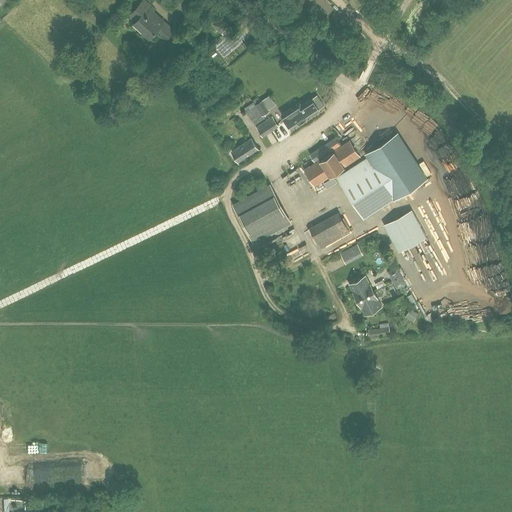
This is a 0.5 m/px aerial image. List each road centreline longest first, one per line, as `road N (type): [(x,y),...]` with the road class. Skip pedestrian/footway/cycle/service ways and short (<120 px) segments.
road 1 (track): [(352,327),(362,347),(367,511)]
road 2 (unclassified): [(225,0),(348,80)]
